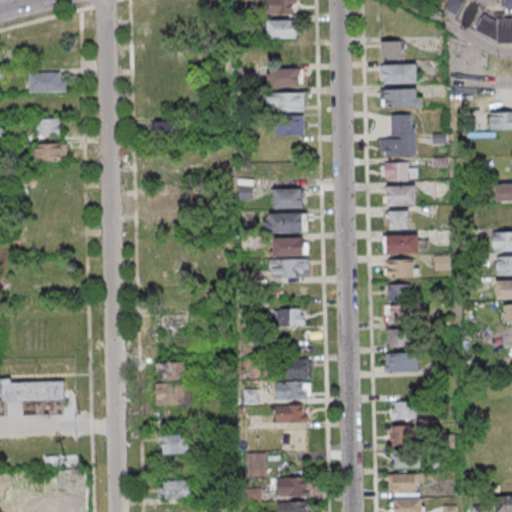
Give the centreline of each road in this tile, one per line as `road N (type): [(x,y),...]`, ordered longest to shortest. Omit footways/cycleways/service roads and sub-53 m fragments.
road 1 (residential): [(117,511),(103,0)]
road 2 (residential): [(344,372),(337,0)]
road 3 (residential): [(346,511),(344,372)]
